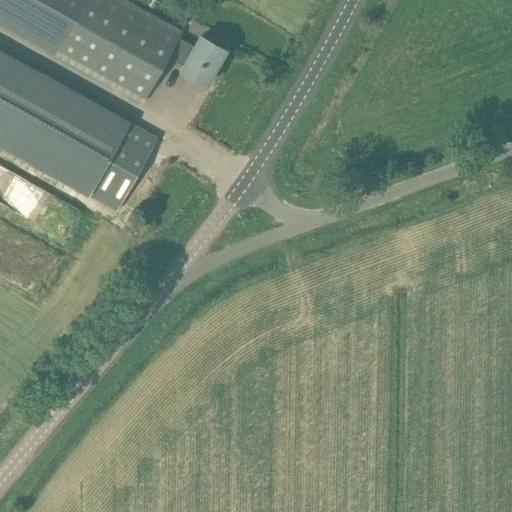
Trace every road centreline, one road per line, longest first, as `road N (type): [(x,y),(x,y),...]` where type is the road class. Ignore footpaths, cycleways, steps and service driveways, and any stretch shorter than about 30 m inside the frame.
road 1 (unclassified): [(0,485),(160,293)]
road 2 (unclassified): [(238,187),(342,0)]
road 3 (unclassified): [(315,225),(511,152)]
road 4 (unclassified): [(160,293),(315,225)]
road 5 (unclassified): [(160,293),(238,187)]
